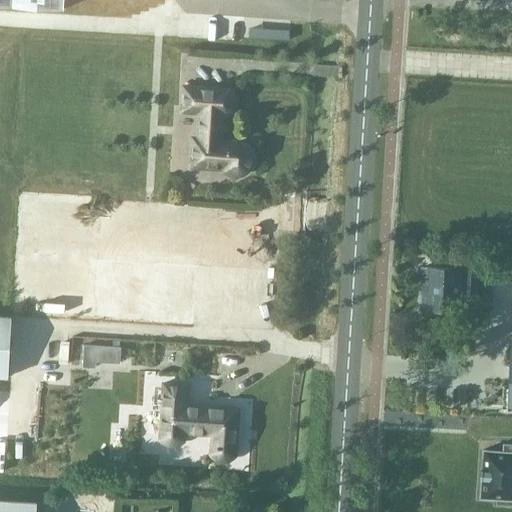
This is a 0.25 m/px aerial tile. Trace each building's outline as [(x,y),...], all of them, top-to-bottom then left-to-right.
[(0,0),(0,10),(62,14),(63,0),(0,0)] [(225,172),(229,174),(234,175),(239,175),(243,173),(247,170),(250,166),(252,161),(252,156),(251,152),(249,147),(245,144),(241,142),(236,141),(220,139),(222,114),(227,114),(231,111),(233,108),(234,104),(235,100),(234,96),(232,92),(229,89),(183,86),(182,111),(199,112),(197,138),(192,138),(190,166),(221,168),(225,172)] [(19,192),(11,314),(192,322),(195,265),(95,259),(99,197),(19,192)] [(424,269),(423,286),(422,310),(458,312),(460,271),(424,269)] [(0,313),(0,376),(7,377),(11,314),(0,313)] [(94,363),(119,365),(120,353),(84,351),(83,370),(94,370),(94,363)] [(186,404),(187,384),(163,383),(159,438),(160,440),(161,441),(162,442),(164,444),(166,445),(167,445),(168,446),(171,446),(172,446),(174,446),(176,446),(178,445),(180,444),(181,443),(182,442),(183,439),(184,428),(212,430),(211,453),(212,454),(213,456),(214,457),(216,458),(219,459),(223,459),(225,459),(228,459),(229,458),(231,457),(232,457),(234,455),(237,408),(186,404)] [(485,450),(483,499),(497,499),(496,504),(511,504),(511,443),(502,443),(502,451),(485,450)] [(0,511),(37,511),(38,500),(0,497),(0,511)]
